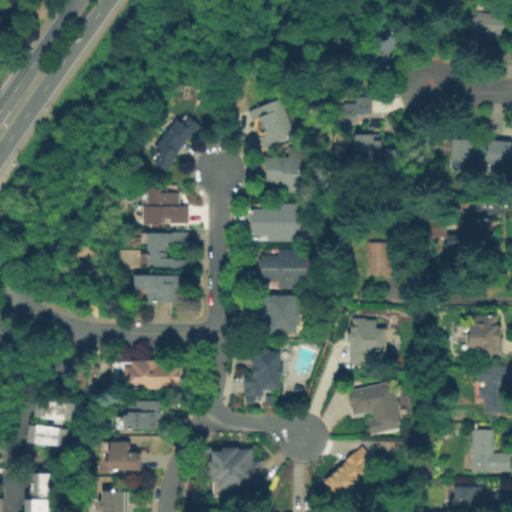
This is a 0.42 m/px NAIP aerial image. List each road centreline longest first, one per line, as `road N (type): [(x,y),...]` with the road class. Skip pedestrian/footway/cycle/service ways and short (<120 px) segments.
road 1 (residential): [(216,334),(83,333),(25,306),(0,278)]
road 2 (residential): [(216,334),(211,402),(171,470),(163,511)]
road 3 (residential): [(218,163),(216,334)]
